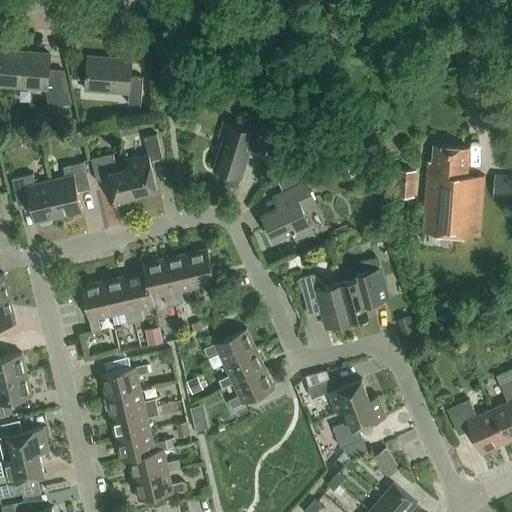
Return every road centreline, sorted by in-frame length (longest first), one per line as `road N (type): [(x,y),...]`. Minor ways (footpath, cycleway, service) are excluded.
road 1 (residential): [(462,508),(394,351),(364,345),(299,361),(237,228),(214,212),(35,258),(94,511)]
road 2 (unclassified): [(511,50),(135,13)]
road 3 (unclassified): [(135,13),(0,2)]
